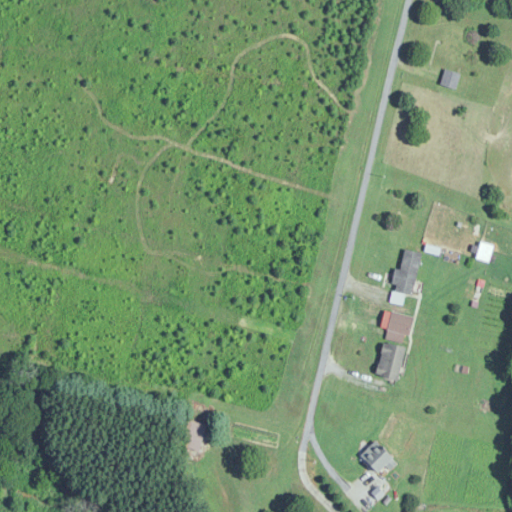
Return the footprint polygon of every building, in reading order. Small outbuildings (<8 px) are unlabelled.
[(469,36),(449,31),(443,58),(463,62),(469,36)] [(457,88),(460,73),(445,69),(441,84),(457,88)] [(416,293),(420,252),(404,250),(401,269),(395,269),(393,291),(416,293)] [(415,317),(385,310),(381,329),(387,330),(377,374),(400,379),(407,346),(402,345),(404,335),(410,336),(415,317)] [(203,439),(207,426),(189,420),(185,433),(203,439)] [(379,474),(396,459),(378,440),(361,455),(379,474)]
